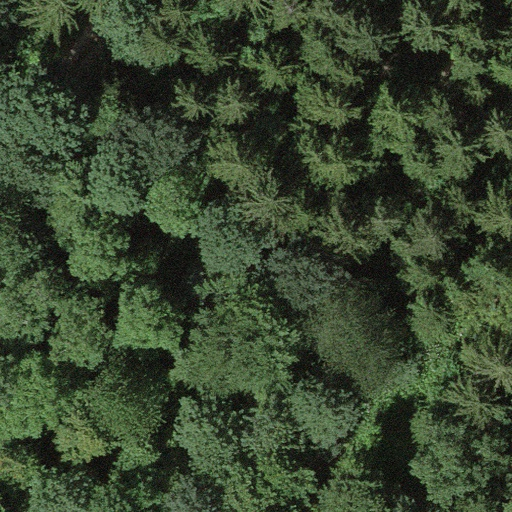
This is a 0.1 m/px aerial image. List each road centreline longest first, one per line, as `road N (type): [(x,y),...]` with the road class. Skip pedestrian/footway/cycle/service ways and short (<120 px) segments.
road 1 (track): [(511,297),(298,494),(288,511)]
road 2 (track): [(115,0),(0,142)]
